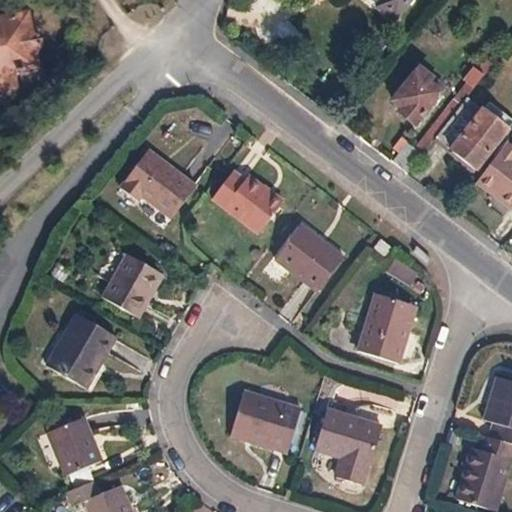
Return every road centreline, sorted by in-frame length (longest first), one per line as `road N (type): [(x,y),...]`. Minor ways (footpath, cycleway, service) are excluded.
road 1 (residential): [(190,50),(481,266)]
road 2 (residential): [(11,273),(190,50)]
road 3 (residential): [(481,266),(400,511)]
road 4 (residential): [(175,33),(0,196)]
